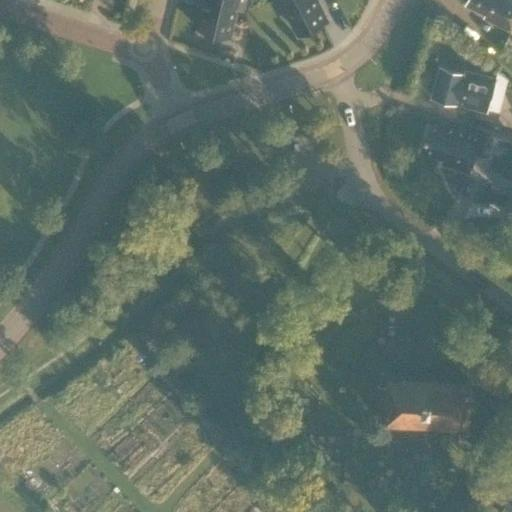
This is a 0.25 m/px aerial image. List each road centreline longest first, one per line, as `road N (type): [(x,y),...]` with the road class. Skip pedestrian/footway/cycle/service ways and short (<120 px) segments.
road 1 (residential): [(511,305),(364,191),(338,65)]
road 2 (tertiary): [(0,342),(78,239),(113,176),(143,141),(178,119)]
road 3 (tertiary): [(178,119),(338,65)]
road 4 (residential): [(0,8),(142,48)]
